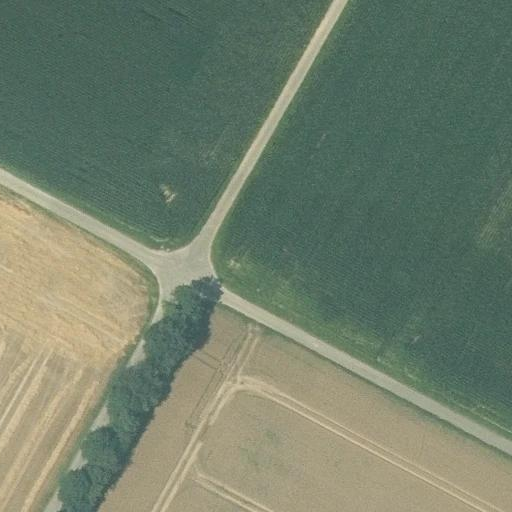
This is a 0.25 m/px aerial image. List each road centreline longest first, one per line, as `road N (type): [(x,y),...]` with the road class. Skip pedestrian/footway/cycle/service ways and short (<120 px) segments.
road 1 (track): [(51,511),(340,0)]
road 2 (unclassified): [(0,177),(511,450)]
